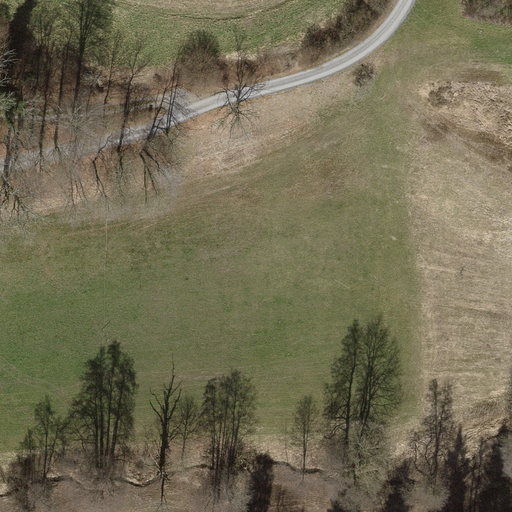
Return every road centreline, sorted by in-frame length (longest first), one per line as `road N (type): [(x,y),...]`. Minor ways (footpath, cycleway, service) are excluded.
road 1 (track): [(200,105),(305,78),(375,47),(414,0)]
road 2 (track): [(200,105),(128,134),(0,164)]
road 3 (track): [(0,107),(200,105)]
